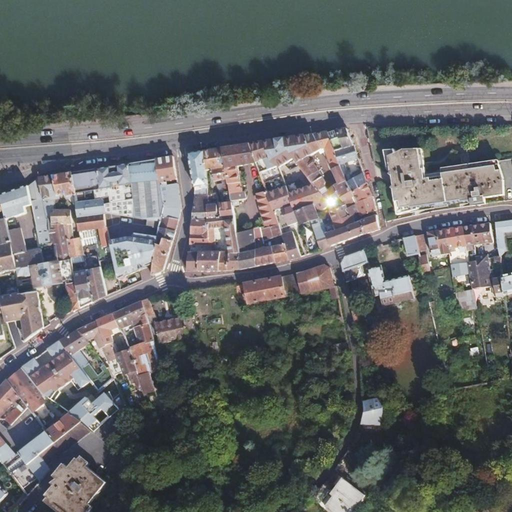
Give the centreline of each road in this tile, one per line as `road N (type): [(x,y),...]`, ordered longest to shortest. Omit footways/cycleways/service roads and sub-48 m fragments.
road 1 (primary): [(511,93),(352,98),(0,139)]
road 2 (primary): [(181,140),(354,115),(511,109)]
road 3 (residential): [(268,511),(314,485),(359,415),(334,255)]
road 4 (residential): [(174,280),(68,323),(0,374)]
road 5 (residential): [(334,255),(420,226),(511,211)]
road 6 (primary): [(0,157),(181,140)]
road 7 (residential): [(174,280),(252,275),(334,255)]
road 8 (residential): [(181,140),(189,205),(174,280)]
